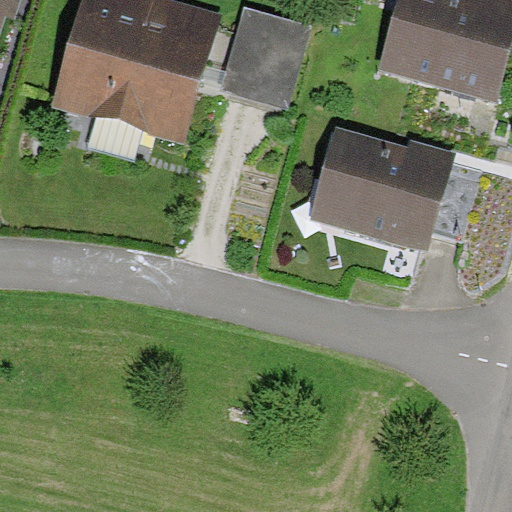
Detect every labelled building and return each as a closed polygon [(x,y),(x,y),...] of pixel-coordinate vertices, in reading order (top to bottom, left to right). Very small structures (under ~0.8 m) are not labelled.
[(23,0),(0,0),(0,40),(6,22),(16,25),(23,0)] [(169,0),(81,0),(51,103),(183,141),(202,76),(220,14),(169,0)] [(511,0),(404,0),(384,70),(499,102),(511,55),(511,0)] [(246,9),(222,90),(288,109),(311,28),(246,9)] [(339,129),(313,220),(424,253),(454,152),(415,141),(412,150),(339,129)]
